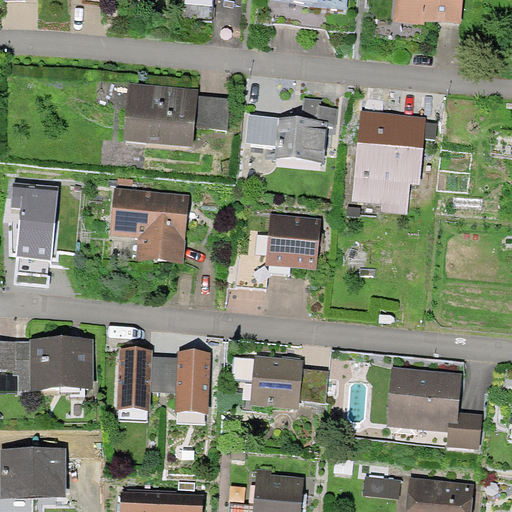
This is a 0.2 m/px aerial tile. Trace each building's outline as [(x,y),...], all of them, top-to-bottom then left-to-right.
[(395,0),(393,21),(425,24),(426,20),(461,23),(463,0),(395,0)] [(129,83),(124,140),(193,146),(195,127),(198,96),(198,90),(129,83)] [(195,127),(227,129),(230,98),(198,96),(195,127)] [(304,98),(302,119),(327,121),(327,125),(336,126),(337,109),(321,105),(322,99),(304,98)] [(382,212),(407,215),(410,184),(420,185),(425,138),(426,123),(427,116),(361,110),(353,201),(383,204),(382,212)] [(276,145),(279,117),(249,114),(247,142),(276,145)] [(302,119),(279,117),(276,145),(275,158),(323,162),(327,125),(327,121),(302,119)] [(436,124),(426,123),(425,138),(435,139),(436,124)] [(119,178),(117,188),(132,189),(133,180),(119,178)] [(59,186),(14,182),(11,208),(21,209),(17,256),(51,260),(59,186)] [(136,259),(183,263),(189,196),(132,189),(117,188),(115,187),(111,236),(138,237),(136,259)] [(266,265),(317,269),(321,219),(270,215),(266,265)] [(30,340),(17,340),(16,370),(13,370),(13,375),(19,375),(19,391),(31,391),(93,388),(94,340),(29,338),(30,340)] [(16,370),(17,340),(0,340),(0,370),(13,370),(16,370)] [(153,349),(120,348),(117,409),(151,410),(152,392),(153,356),(153,349)] [(211,352),(178,351),(178,357),(176,393),(175,412),(208,413),(211,352)] [(304,360),(255,355),(255,358),(253,381),(251,404),(299,409),(300,400),(303,369),(304,360)] [(178,357),(153,356),(152,392),(176,393),(178,357)] [(253,381),(255,358),(234,357),(232,379),(253,381)] [(393,367),(387,427),(448,432),(449,422),(458,423),(459,412),(462,373),(393,367)] [(329,371),(303,369),(300,400),(326,403),(329,371)] [(483,414),(459,412),(458,423),(449,422),(448,432),(447,447),(480,450),(483,414)] [(0,449),(1,498),(67,497),(66,448),(0,449)] [(253,511),(301,511),(304,478),(271,475),(272,470),(257,469),(253,511)] [(363,495),(399,499),(402,480),(365,476),(363,495)] [(406,511),(471,511),(474,484),(410,477),(406,511)] [(179,482),(179,490),(195,490),(195,483),(179,482)] [(121,491),(120,511),(202,511),(203,495),(121,491)]
